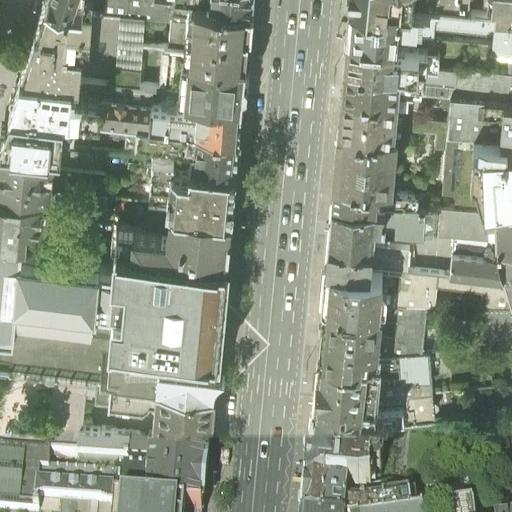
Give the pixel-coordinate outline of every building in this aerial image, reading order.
[(62,0),(44,0),(20,75),(63,79),(78,80),(81,39),(89,40),(92,2),(62,0)] [(143,19),(170,21),(248,26),(250,0),(104,0),(104,16),(118,17),(143,19)] [(350,0),(350,1),(416,8),(466,12),(466,0),(350,0)] [(511,16),(511,0),(487,0),(487,4),(495,5),(494,14),(511,16)] [(350,8),(348,31),(393,35),(411,37),(413,24),(415,25),(416,8),(350,1),(350,8)] [(466,12),(416,8),(415,25),(493,32),(492,44),(508,46),(511,46),(511,16),(494,14),(466,12)] [(141,63),(140,63),(143,19),(118,17),(115,66),(114,83),(123,84),(139,85),(141,63)] [(170,21),(167,47),(245,54),(246,54),(248,26),(170,21)] [(346,50),(345,60),(423,67),(425,68),(427,50),(392,46),(393,35),(348,31),(346,50)] [(159,88),(198,92),(241,96),(242,87),(247,83),(247,81),(246,80),(247,79),(247,77),(247,76),(247,75),(247,74),(247,72),(247,71),(248,70),(248,68),(244,63),(245,54),(167,47),(163,47),(159,88)] [(345,66),(343,86),(421,93),(421,84),(423,67),(345,60),(345,66)] [(511,75),(509,75),(425,68),(423,67),(421,84),(421,93),(451,95),(511,101),(511,75)] [(10,108),(64,113),(99,117),(100,99),(73,96),(69,100),(65,100),(62,95),(63,79),(20,75),(9,107),(10,107),(10,108)] [(122,101),(100,99),(99,117),(127,119),(127,118),(149,120),(151,103),(153,87),(139,85),(123,84),(122,101)] [(340,116),(339,122),(395,128),(400,129),(401,116),(394,115),(395,105),(414,107),(420,107),(421,93),(343,86),(340,116)] [(151,103),(149,120),(149,121),(154,121),(238,129),(242,96),(241,96),(198,92),(197,105),(191,107),(151,103)] [(511,101),(451,95),(449,120),(448,133),(474,135),(511,138),(511,101)] [(413,117),(414,107),(395,105),(394,115),(401,116),(400,129),(435,132),(448,133),(449,120),(413,117)] [(10,109),(0,137),(0,142),(55,146),(55,145),(61,146),(64,113),(10,108),(9,109),(10,109)] [(124,151),(152,154),(152,153),(235,161),(238,129),(154,121),(149,121),(149,120),(127,118),(127,119),(124,151)] [(337,145),(334,176),(377,178),(390,179),(395,128),(339,122),(337,145)] [(475,182),(470,182),(474,135),(448,133),(435,132),(431,183),(429,198),(454,200),(454,207),(482,209),(482,207),(476,188),(475,182)] [(476,188),(482,207),(511,202),(511,138),(474,135),(470,182),(475,182),(476,188)] [(55,146),(0,142),(0,186),(44,190),(49,190),(50,170),(52,171),(52,170),(55,146)] [(148,199),(166,201),(231,208),(235,161),(152,153),(152,154),(151,167),(150,167),(149,168),(148,168),(147,169),(147,170),(146,171),(146,172),(147,173),(147,174),(148,175),(149,176),(150,177),(148,199)] [(105,174),(52,170),(52,171),(50,170),(49,190),(103,195),(105,174)] [(333,195),(332,199),(397,204),(416,205),(417,192),(381,189),(381,194),(375,193),(377,178),(334,176),(333,195)] [(0,230),(22,233),(25,233),(26,218),(39,219),(44,215),(45,206),(42,206),(44,190),(0,186),(0,230)] [(166,201),(148,199),(146,226),(163,228),(166,201)] [(329,233),(328,239),(371,242),(372,237),(372,228),(373,228),(374,219),(383,220),(384,216),(396,217),(397,204),(332,199),(329,233)] [(116,242),(116,243),(227,254),(231,208),(166,201),(163,228),(146,226),(117,223),(115,242),(116,242)] [(511,202),(482,207),(482,209),(491,236),(493,243),(511,242),(511,202)] [(416,205),(397,204),(396,217),(395,230),(422,232),(422,230),(454,233),(491,236),(482,209),(454,207),(416,205)] [(0,368),(52,374),(214,390),(215,378),(211,377),(213,349),(217,349),(219,337),(227,254),(116,243),(113,268),(98,266),(98,265),(95,264),(95,265),(20,258),(22,233),(0,230),(0,368)] [(371,242),(328,239),(326,261),(408,269),(410,247),(371,242)] [(511,242),(493,243),(496,256),(503,278),(511,306),(511,242)] [(503,278),(496,256),(452,251),(450,273),(503,278)] [(324,286),(323,299),(362,303),(427,304),(435,304),(435,298),(438,272),(408,269),(326,261),(324,286)] [(480,305),(511,306),(503,278),(450,273),(438,272),(435,298),(463,299),(464,288),(481,290),(480,305)] [(321,323),(319,348),(380,356),(421,352),(427,304),(362,303),(323,299),(321,323)] [(511,306),(480,305),(479,348),(511,345),(511,306)] [(314,390),(313,399),(361,401),(375,399),(377,384),(378,366),(380,356),(319,348),(314,390)] [(421,352),(380,356),(378,366),(398,368),(400,381),(377,384),(375,399),(405,396),(432,393),(429,352),(421,352)] [(78,453),(206,465),(214,390),(52,374),(45,449),(50,450),(78,453)] [(432,393),(405,396),(407,409),(402,409),(404,423),(435,419),(432,393)] [(311,424),(310,433),(386,425),(404,423),(402,409),(376,412),(375,399),(361,401),(313,399),(311,424)] [(502,412),(479,414),(488,477),(488,478),(511,475),(502,412)] [(309,439),(305,488),(359,495),(360,494),(371,493),(372,478),(374,478),(375,478),(377,477),(378,476),(379,476),(380,475),(381,473),(381,472),(386,425),(310,433),(309,439)] [(41,449),(0,445),(0,510),(18,511),(38,511),(39,499),(35,499),(38,480),(41,449)] [(35,499),(39,499),(99,505),(168,511),(201,511),(206,465),(78,453),(76,468),(49,465),(50,450),(45,449),(41,449),(38,480),(35,499)] [(471,511),(467,480),(444,483),(447,511),(471,511)] [(302,511),(417,511),(415,499),(381,503),(381,506),(360,509),(360,494),(359,495),(305,488),(302,511)]
